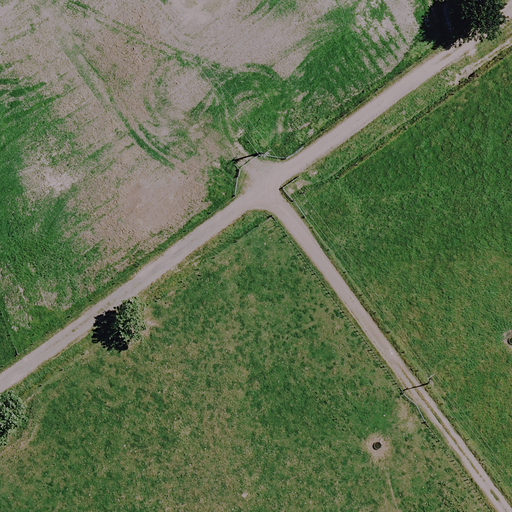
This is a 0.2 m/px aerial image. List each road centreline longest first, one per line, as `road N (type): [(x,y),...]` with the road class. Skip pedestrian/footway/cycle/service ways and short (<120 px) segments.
road 1 (track): [(0,393),(416,82)]
road 2 (secondary): [(0,151),(113,511)]
road 3 (track): [(511,468),(298,173)]
